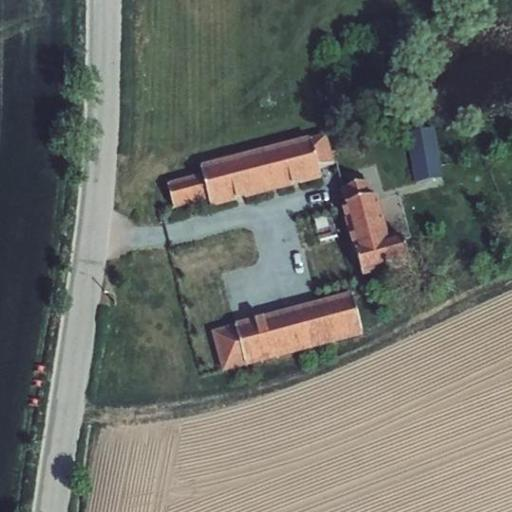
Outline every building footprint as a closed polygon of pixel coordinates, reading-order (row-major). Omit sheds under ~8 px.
[(407,133),(415,184),(442,179),(434,128),(407,133)] [(202,176),(167,185),(174,209),(209,200),(211,207),(212,209),(322,181),(318,168),(334,165),(327,137),(310,141),(309,139),(201,166),(202,169),(200,169),(202,176)] [(346,207),(375,199),(372,183),(341,192),(346,207)] [(378,199),(390,244),(404,240),(405,240),(393,195),(378,199)] [(356,253),(364,278),(388,272),(409,266),(404,240),(390,244),(378,199),(375,199),(346,207),(347,211),(343,212),(345,221),(350,220),(355,237),(350,238),(353,248),(357,247),(358,252),(356,253)] [(388,272),(364,278),(367,291),(392,285),(388,272)] [(234,327),(213,333),(223,372),(229,371),(232,385),(309,364),(307,353),(362,337),(362,336),(378,331),(370,302),(355,305),(354,297),(352,297),(351,294),(236,325),(236,327),(235,328),(234,327)]
